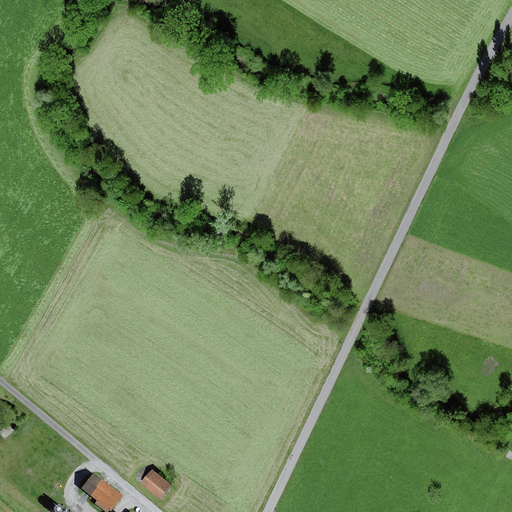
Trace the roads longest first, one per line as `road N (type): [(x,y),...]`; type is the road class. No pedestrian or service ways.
road 1 (unclassified): [(272,511),(511,21)]
road 2 (track): [(162,511),(0,376)]
